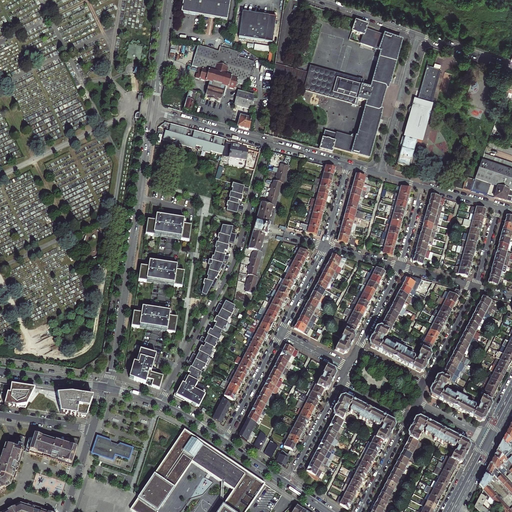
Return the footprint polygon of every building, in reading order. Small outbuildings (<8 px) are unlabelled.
[(227,20),(230,5),(197,0),(183,0),(181,13),(227,20)] [(263,15),(243,12),(239,37),(272,43),(276,17),(263,15)] [(366,31),(368,26),(362,24),(355,21),(352,32),(364,36),(366,31)] [(372,90),(370,96),(382,100),(385,87),(387,88),(388,83),(389,83),(390,80),(391,78),(394,67),(400,43),(366,31),(364,36),(361,44),(360,47),(379,54),(373,76),(376,77),(372,88),(372,90)] [(218,53),(197,47),(191,67),(202,70),(199,80),(209,83),(204,98),(210,100),(212,101),(214,102),(214,101),(220,102),(224,87),(234,90),(237,80),(248,83),(253,63),(238,58),(239,54),(219,48),(218,53)] [(273,76),(305,86),(304,91),(352,104),(353,103),(333,97),(338,76),(359,82),(359,81),(310,68),(309,73),(275,64),(274,66),(273,76)] [(411,116),(405,139),(403,145),(401,145),(400,147),(403,148),(401,153),(398,164),(409,167),(416,142),(421,143),(429,117),(433,106),(430,105),(440,71),(439,71),(433,69),(427,67),(420,91),(417,102),(415,102),(414,105),(413,108),(412,108),(410,109),(409,109),(409,111),(408,111),(408,112),(409,114),(409,115),(411,116)] [(364,81),(359,81),(359,82),(338,76),(333,97),(353,103),(352,104),(352,105),(357,106),(359,100),(360,94),(362,87),(363,85),(364,81)] [(362,87),(360,94),(370,96),(372,90),(362,87)] [(189,91),(188,94),(183,111),(186,112),(190,113),(193,103),(190,102),(190,100),(193,101),(196,93),(189,91)] [(236,95),(233,110),(235,110),(236,106),(251,110),(253,95),(238,91),(236,95)] [(370,96),(360,94),(359,100),(362,101),(368,103),(370,96)] [(382,100),(370,96),(368,103),(368,105),(364,116),(362,116),(356,137),(338,132),(337,134),(335,143),(333,149),(369,158),(378,123),(379,120),(380,117),(379,117),(381,112),(379,111),(382,100)] [(240,117),(237,127),(240,128),(243,129),(249,131),(251,119),(249,119),(250,116),(243,115),(243,117),(240,117)] [(174,126),(170,125),(168,132),(165,131),(162,140),(171,143),(172,140),(175,140),(178,127),(174,126)] [(183,128),(178,127),(175,140),(178,141),(177,145),(194,149),(195,146),(202,148),(201,151),(210,154),(211,151),(222,155),(224,148),(221,147),(223,139),(221,139),(214,137),(212,144),(209,144),(211,136),(206,135),(197,132),(194,131),(192,139),(185,137),(187,129),(183,128)] [(326,152),(332,153),(333,149),(335,143),(337,134),(325,131),(320,150),(326,152)] [(511,146),(490,139),(488,144),(511,152),(511,146)] [(229,158),(231,145),(226,144),(224,148),(222,155),(222,157),(229,158)] [(511,152),(488,144),(487,145),(511,154),(511,152)] [(246,161),(248,151),(240,149),(241,147),(238,146),(231,145),(229,158),(246,161)] [(252,152),(248,151),(246,161),(245,168),(254,170),(259,154),(252,152)] [(511,171),(511,164),(484,154),(482,161),(511,171)] [(511,171),(482,161),(475,180),(491,185),(493,186),(498,187),(511,191),(511,171)] [(277,174),(286,176),(287,174),(288,171),(289,169),(288,169),(289,168),(281,166),(280,170),(278,170),(277,174)] [(335,170),(326,167),(325,170),(324,174),(333,176),(335,173),(335,170)] [(274,182),(284,184),(285,181),(286,176),(277,174),(276,179),(277,179),(276,182),(274,181),(274,182)] [(333,176),(324,174),(323,177),(322,181),(332,183),(333,180),(333,176)] [(366,178),(356,175),(355,178),(354,182),(364,185),(365,181),(366,178)] [(466,179),(463,189),(471,192),(475,181),(466,179)] [(319,180),(317,186),(330,190),(331,185),(332,183),(322,181),(319,180)] [(491,185),(475,180),(475,181),(471,192),(478,194),(488,196),(491,185)] [(282,184),(284,185),(284,184),(274,182),(273,185),(272,186),(270,190),(272,190),(280,192),(280,189),(282,184)] [(353,185),(352,189),(365,192),(367,186),(364,185),(354,182),(353,185)] [(249,189),(234,184),(232,189),(234,189),(232,193),(242,196),(243,194),(243,192),(248,193),(249,189)] [(316,193),(318,194),(328,196),(329,192),(330,190),(317,186),(315,193),(316,193)] [(511,200),(511,191),(498,187),(495,198),(503,201),(511,203),(511,200)] [(400,191),(399,195),(409,197),(410,193),(411,190),(401,188),(400,191)] [(351,192),(350,195),(360,198),(363,199),(365,192),(352,189),(351,192)] [(280,192),(272,190),(271,193),(269,193),(268,198),(277,200),(278,196),(280,192)] [(243,196),(242,196),(232,193),(231,193),(229,198),(230,199),(229,203),(237,205),(238,203),(239,201),(241,202),(243,196)] [(328,196),(318,194),(317,197),(317,200),(326,203),(327,199),(328,196)] [(409,197),(399,195),(396,194),(394,200),(397,201),(407,204),(408,200),(409,197)] [(360,198),(350,195),(350,198),(348,202),(358,205),(359,201),(360,198)] [(430,199),(429,203),(443,206),(445,200),(431,196),(430,199)] [(261,204),(261,205),(275,208),(276,204),(277,200),(268,198),(267,202),(268,204),(267,206),(261,204)] [(326,203),(317,200),(315,207),(324,210),(326,205),(326,203)] [(396,204),(395,208),(405,211),(406,206),(407,204),(397,201),(396,204)] [(244,207),(237,205),(229,203),(228,202),(227,206),(228,207),(226,211),(237,214),(237,212),(238,210),(243,211),(244,207)] [(358,205),(348,202),(348,204),(347,208),(356,211),(357,208),(358,205)] [(428,207),(427,210),(441,213),(443,206),(429,203),(428,207)] [(275,209),(275,208),(261,205),(255,225),(254,225),(253,229),(254,230),(248,249),(260,252),(261,249),(262,247),(263,245),(262,243),(265,236),(267,236),(268,231),(270,225),(268,225),(270,218),(271,216),(272,214),(271,212),(272,208),(275,209)] [(311,206),(309,213),(323,216),(324,212),(324,210),(315,207),(311,206)] [(405,211),(395,208),(391,206),(389,213),(390,213),(403,217),(404,213),(405,211)] [(356,211),(347,208),(346,211),(345,215),(358,219),(360,212),(356,211)] [(472,208),(471,214),(484,218),(484,215),(486,211),(472,208)] [(441,213),(427,210),(426,213),(426,216),(439,220),(441,213)] [(323,216),(309,213),(308,219),(321,223),(322,218),(323,216)] [(388,220),(392,221),(401,224),(403,219),(403,217),(390,213),(388,220)] [(471,214),(469,221),(482,225),(483,221),(484,218),(471,214)] [(344,218),(343,222),(353,225),(356,226),(358,219),(345,215),(344,218)] [(157,216),(156,222),(148,221),(146,235),(190,242),(192,227),(184,225),(185,220),(157,216)] [(439,220),(426,216),(425,219),(424,223),(437,227),(437,226),(440,227),(442,220),(439,220)] [(321,223),(308,219),(306,226),(309,227),(319,229),(320,225),(321,223)] [(391,224),(390,228),(400,230),(401,225),(401,224),(392,221),(391,224)] [(482,225),(469,221),(467,227),(471,228),(480,231),(481,227),(482,225)] [(353,225),(343,222),(342,224),(341,228),(351,231),(352,228),(353,225)] [(423,226),(422,229),(435,233),(437,227),(424,223),(423,226)] [(309,230),(309,227),(306,226),(301,224),(299,229),(303,230),(302,232),(308,234),(309,230)] [(503,227),(502,230),(511,233),(511,225),(504,224),(503,227)] [(232,228),(222,227),(219,235),(235,240),(236,235),(231,234),(232,231),(232,228)] [(308,234),(317,236),(318,231),(319,229),(309,227),(309,230),(308,234)] [(385,233),(388,234),(398,237),(399,232),(400,230),(390,228),(387,227),(385,233)] [(351,231),(341,228),(340,231),(339,235),(352,239),(353,239),(355,233),(355,232),(353,232),(351,231)] [(470,232),(469,235),(478,238),(479,234),(480,231),(471,228),(470,232)] [(435,233),(422,229),(421,232),(420,236),(433,240),(436,240),(438,234),(435,233)] [(511,233),(502,230),(502,233),(501,237),(511,240),(511,239),(511,233)] [(387,238),(386,241),(396,244),(397,239),(398,237),(388,234),(387,238)] [(233,244),(235,240),(219,235),(218,235),(216,239),(218,239),(216,243),(227,247),(228,244),(228,242),(233,244)] [(352,239),(339,235),(339,238),(337,242),(350,245),(352,239)] [(478,238),(469,235),(468,239),(467,242),(476,245),(478,240),(478,238)] [(433,240),(420,236),(419,238),(418,243),(428,245),(432,246),(433,240)] [(511,240),(501,237),(500,240),(499,243),(509,246),(510,243),(511,240)] [(396,244),(386,241),(384,240),(381,239),(379,246),(381,246),(384,247),(394,250),(395,246),(396,244)] [(463,241),(461,248),(475,251),(476,247),(476,245),(467,242),(463,241)] [(228,247),(227,247),(216,243),(215,243),(213,248),(214,249),(213,253),(223,256),(224,252),(226,252),(227,249),(228,247)] [(418,245),(416,249),(426,252),(427,249),(428,245),(418,243),(418,245)] [(509,246),(499,243),(498,246),(497,250),(508,253),(508,251),(509,246)] [(394,250),(384,247),(383,251),(382,254),(392,257),(394,252),(394,250)] [(294,254),(297,256),(306,260),(308,256),(309,255),(297,248),(294,254)] [(461,248),(460,254),(473,258),(474,253),(475,251),(461,248)] [(260,252),(248,249),(248,250),(254,251),(253,255),(252,255),(251,259),(260,261),(261,257),(262,253),(260,252)] [(426,252),(416,249),(416,251),(415,256),(424,259),(425,255),(426,252)] [(496,253),(495,257),(509,260),(510,254),(508,253),(497,250),(496,253)] [(229,257),(223,256),(213,253),(211,257),(210,256),(209,261),(210,261),(222,265),(223,263),(223,261),(227,261),(229,257)] [(473,258),(460,254),(458,261),(461,262),(471,264),(472,260),(473,258)] [(306,260),(297,256),(295,258),(293,262),(303,267),(305,262),(306,260)] [(338,267),(342,259),(332,256),(331,258),(329,262),(338,267)] [(423,262),(424,259),(415,256),(414,258),(413,262),(422,265),(423,262)] [(509,260),(495,257),(494,259),(493,263),(507,267),(509,260)] [(259,265),(260,261),(251,259),(250,263),(251,263),(250,267),(258,269),(259,265)] [(303,267),(293,262),(290,260),(287,267),(290,268),(299,273),(302,268),(303,267)] [(222,265),(210,261),(209,265),(207,265),(205,270),(217,274),(219,271),(220,269),(223,269),(225,265),(222,265)] [(141,267),(139,281),(182,288),(184,273),(177,272),(177,266),(150,262),(149,268),(141,267)] [(338,267),(329,262),(328,264),(326,268),(338,275),(341,269),(338,267)] [(471,264),(461,262),(461,265),(460,268),(469,271),(470,266),(471,264)] [(493,265),(491,270),(501,273),(504,273),(505,274),(507,267),(493,263),(493,265)] [(248,275),(249,276),(255,277),(256,274),(258,269),(250,267),(249,267),(247,271),(249,272),(248,275)] [(290,268),(287,274),(296,279),(298,275),(299,273),(290,268)] [(338,275),(326,268),(325,270),(323,274),(332,279),(335,281),(338,275)] [(376,268),(375,269),(372,275),(382,280),(384,275),(385,273),(376,268)] [(469,271),(460,268),(459,272),(458,275),(467,278),(468,273),(469,271)] [(217,274),(205,270),(204,276),(205,276),(204,280),(215,284),(217,279),(216,279),(217,276),(218,274),(217,274)] [(501,273),(491,270),(491,273),(490,276),(499,279),(500,277),(501,273)] [(296,279),(287,274),(286,277),(284,281),(293,285),(295,281),(296,279)] [(322,276),(320,280),(328,285),(330,282),(332,279),(323,274),(322,276)] [(382,280),(372,275),(369,274),(368,274),(365,280),(366,280),(378,286),(381,282),(382,280)] [(255,277),(249,276),(248,279),(247,283),(255,286),(256,282),(257,278),(255,277)] [(488,283),(501,287),(503,280),(499,279),(490,276),(489,279),(488,283)] [(212,288),(215,284),(204,280),(201,280),(200,284),(201,284),(198,293),(205,296),(209,289),(210,287),(212,288)] [(328,285),(320,280),(318,283),(316,286),(325,291),(327,288),(328,285)] [(366,280),(363,286),(375,293),(378,288),(378,286),(366,280)] [(418,286),(406,280),(405,282),(403,286),(412,290),(415,292),(418,286)] [(284,281),(281,287),(290,291),(292,287),(293,285),(284,281)] [(255,286),(247,283),(245,288),(246,288),(245,292),(253,294),(253,293),(254,293),(254,292),(253,291),(254,289),(255,286)] [(315,289),(313,293),(325,299),(329,293),(325,291),(316,286),(315,289)] [(361,293),(363,294),(372,299),(374,294),(375,293),(363,286),(360,292),(361,293)] [(402,288),(400,292),(409,296),(410,293),(412,290),(403,286),(402,288)] [(290,291),(281,287),(278,293),(287,297),(289,293),(290,291)] [(455,291),(453,296),(458,298),(460,294),(462,291),(456,290),(455,291)] [(271,297),(275,299),(283,303),(286,299),(287,297),(278,293),(274,291),(271,296),(271,297)] [(409,296),(400,292),(399,294),(396,298),(405,303),(409,304),(409,303),(412,298),(410,297),(409,296)] [(325,299),(313,293),(312,295),(310,298),(319,303),(322,305),(325,299)] [(329,293),(325,299),(330,302),(334,296),(329,293)] [(372,299),(363,294),(361,297),(360,300),(369,305),(371,300),(372,299)] [(448,297),(446,300),(455,304),(457,300),(458,298),(453,296),(450,294),(449,294),(448,297)] [(309,300),(307,305),(316,309),(319,303),(310,298),(309,300)] [(369,305),(360,300),(357,298),(353,304),(366,311),(368,306),(369,305)] [(395,300),(393,304),(402,309),(404,305),(405,303),(396,298),(395,300)] [(455,304),(446,300),(443,298),(442,299),(439,305),(440,305),(442,306),(452,311),(454,307),(455,304)] [(481,301),(479,304),(491,310),(493,307),(495,304),(482,298),(481,301)] [(283,303),(275,299),(272,305),(280,309),(283,305),(283,303)] [(225,304),(221,302),(218,308),(233,316),(236,310),(235,309),(237,305),(232,303),(228,300),(227,302),(225,304)] [(268,303),(264,301),(261,307),(262,307),(265,309),(277,315),(278,314),(279,311),(280,309),(272,305),(268,303)] [(350,311),(363,317),(365,312),(366,311),(353,304),(353,305),(350,311)] [(392,306),(390,310),(399,315),(401,312),(402,309),(393,304),(392,306)] [(478,306),(476,310),(485,314),(487,315),(488,316),(491,310),(479,304),(478,306)] [(316,309),(307,305),(306,307),(304,311),(316,317),(319,311),(316,309)] [(452,311),(442,306),(441,309),(439,312),(449,317),(451,313),(452,311)] [(132,327),(140,328),(167,333),(175,334),(177,319),(169,317),(170,312),(143,308),(142,314),(134,313),(132,327)] [(233,316),(218,308),(217,310),(221,312),(220,315),(219,316),(218,315),(217,317),(229,323),(230,321),(229,321),(231,317),(232,318),(233,316)] [(262,316),(274,322),(276,318),(277,317),(277,315),(265,309),(262,316)] [(347,309),(344,315),(347,317),(359,323),(362,319),(363,317),(350,311),(347,309)] [(399,315),(390,310),(389,313),(387,316),(396,321),(397,318),(399,315)] [(485,314),(476,310),(475,312),(473,316),(482,321),(484,317),(485,314)] [(302,313),(301,317),(310,321),(313,323),(316,317),(304,311),(302,313)] [(438,315),(436,318),(445,323),(447,319),(449,317),(439,312),(438,315)] [(258,322),(262,324),(271,328),(272,325),(273,323),(274,322),(262,316),(261,316),(258,315),(255,320),(258,322)] [(396,321),(387,316),(385,319),(384,322),(393,327),(394,324),(396,321)] [(472,318),(470,322),(479,327),(480,324),(482,321),(473,316),(472,318)] [(229,323),(217,317),(216,320),(218,322),(216,325),(215,328),(223,332),(226,326),(227,327),(229,323)] [(299,320),(297,323),(306,328),(310,321),(301,317),(299,320)] [(359,323),(347,317),(344,323),(347,324),(356,329),(359,324),(359,323)] [(435,321),(433,325),(442,329),(444,325),(445,323),(436,318),(435,321)] [(382,325),(381,328),(389,332),(390,333),(391,330),(393,327),(384,322),(382,325)] [(469,324),(467,328),(475,333),(477,330),(479,327),(470,322),(469,324)] [(294,329),(306,336),(310,330),(310,329),(306,328),(297,323),(296,325),(294,329)] [(252,334),(255,328),(248,324),(245,331),(247,331),(252,334)] [(262,324),(259,330),(268,334),(270,329),(271,328),(262,324)] [(344,331),(345,331),(353,335),(355,331),(356,329),(347,324),(346,328),(344,331)] [(442,329),(433,325),(432,327),(430,330),(439,335),(441,331),(442,329)] [(210,334),(209,336),(218,341),(219,338),(220,339),(223,334),(222,333),(223,332),(215,328),(214,329),(212,328),(210,331),(209,333),(210,334)] [(255,328),(252,334),(264,340),(267,336),(268,334),(259,330),(255,328)] [(381,328),(376,329),(373,335),(369,343),(370,348),(379,352),(395,360),(410,368),(419,373),(424,371),(428,364),(431,357),(430,353),(421,349),(418,356),(419,357),(418,360),(405,353),(406,352),(395,346),(395,347),(383,341),(384,337),(386,338),(389,332),(381,328)] [(466,330),(463,334),(476,341),(479,335),(475,333),(467,328),(466,330)] [(439,335),(430,330),(427,337),(436,341),(438,337),(439,335)] [(353,335),(345,331),(342,338),(344,339),(342,345),(339,344),(335,351),(343,355),(347,353),(352,345),(355,339),(353,335)] [(252,341),(252,342),(261,346),(264,342),(264,340),(252,334),(250,338),(249,340),(252,341)] [(463,336),(460,340),(473,347),(474,344),(476,341),(463,334),(463,336)] [(207,343),(206,344),(214,348),(215,346),(216,347),(218,343),(217,342),(218,341),(209,336),(208,338),(203,335),(201,339),(206,341),(207,342),(207,343)] [(425,340),(424,343),(433,347),(435,343),(436,341),(427,337),(425,340)] [(460,342),(457,347),(470,353),(473,347),(460,340),(460,342)] [(501,346),(502,346),(511,351),(511,343),(509,342),(508,341),(504,340),(501,346)] [(261,346),(252,342),(249,348),(258,353),(260,348),(261,346)] [(433,347),(424,343),(422,346),(421,349),(430,353),(432,350),(433,347)] [(200,352),(209,357),(210,355),(211,356),(214,350),(213,350),(214,348),(206,344),(205,346),(203,345),(201,348),(200,350),(201,350),(200,352)] [(298,352),(286,346),(284,349),(282,352),(294,358),(294,359),(298,352)] [(511,351),(502,346),(499,352),(511,359),(511,351)] [(470,353),(457,347),(456,349),(454,353),(466,359),(470,353)] [(258,353),(249,348),(245,354),(246,354),(255,359),(257,354),(258,353)] [(141,351),(137,364),(134,363),(129,379),(133,380),(159,388),(162,378),(150,375),(156,355),(141,351)] [(209,357),(200,352),(199,353),(199,354),(194,352),(191,358),(206,365),(209,359),(208,359),(209,357)] [(294,358),(282,352),(281,354),(279,354),(280,356),(279,358),(291,365),(294,358)] [(497,359),(500,361),(509,366),(511,362),(511,360),(511,359),(499,352),(498,352),(495,358),(497,359)] [(453,354),(451,359),(463,365),(466,359),(454,353),(453,354)] [(255,359),(246,354),(244,357),(243,360),(252,365),(254,360),(255,359)] [(206,365),(191,358),(190,360),(194,362),(193,364),(192,366),(191,365),(191,367),(202,373),(203,371),(202,370),(204,367),(205,367),(206,365)] [(291,365),(279,358),(278,361),(276,364),(288,371),(291,365)] [(463,365),(451,359),(450,361),(448,365),(457,370),(460,371),(463,365)] [(495,366),(497,367),(506,372),(508,368),(509,366),(500,361),(497,359),(494,365),(495,366)] [(252,365),(243,360),(242,363),(240,366),(249,371),(251,366),(252,365)] [(275,367),(273,371),(282,375),(284,377),(285,377),(288,371),(276,364),(275,367)] [(457,370),(448,365),(446,368),(444,371),(453,376),(455,373),(457,370)] [(249,371),(240,366),(238,369),(237,372),(246,377),(248,372),(249,371)] [(191,367),(189,371),(191,372),(190,374),(189,376),(187,374),(186,376),(197,382),(198,380),(197,379),(199,376),(200,376),(202,373),(191,367)] [(334,371),(327,367),(323,374),(326,375),(323,380),(320,379),(317,386),(324,390),(329,389),(333,381),(336,375),(334,371)] [(495,369),(493,373),(503,378),(505,374),(506,372),(497,367),(495,369)] [(246,377),(237,372),(234,371),(233,370),(230,377),(243,383),(245,378),(246,377)] [(272,373),(269,377),(278,381),(280,379),(282,375),(273,371),(272,373)] [(442,377),(449,381),(454,383),(457,378),(455,377),(453,376),(444,371),(444,373),(442,377)] [(492,375),(491,379),(500,384),(502,381),(503,378),(493,373),(492,375)] [(197,382),(186,376),(183,381),(178,390),(177,389),(175,394),(185,399),(185,398),(193,402),(192,403),(196,405),(197,404),(199,406),(206,393),(194,387),(197,382)] [(243,383),(230,377),(227,383),(230,384),(239,389),(242,384),(243,383)] [(267,381),(266,383),(275,387),(277,385),(278,381),(269,377),(268,379),(266,379),(267,381)] [(449,381),(442,377),(437,378),(434,384),(430,393),(431,397),(443,403),(469,417),(480,422),(484,421),(487,416),(491,408),(492,406),(490,402),(482,398),(479,403),(480,405),(478,408),(466,402),(467,401),(455,395),(455,396),(443,390),(444,387),(446,387),(449,381)] [(488,377),(484,384),(497,390),(498,387),(500,384),(491,379),(488,378),(488,377)] [(275,387),(266,383),(266,384),(264,384),(264,387),(263,389),(272,393),(274,390),(275,387)] [(324,390),(317,386),(312,383),(311,386),(309,389),(309,390),(321,396),(323,392),(324,390)] [(230,384),(227,391),(236,395),(238,390),(239,389),(230,384)] [(497,390),(484,384),(481,389),(482,390),(484,391),(494,396),(495,393),(497,390)] [(8,394),(4,406),(25,409),(35,389),(12,386),(10,394),(8,394)] [(262,391),(260,395),(269,400),(272,393),(263,389),(262,391)] [(321,396),(309,390),(306,396),(318,402),(319,401),(321,400),(320,398),(321,396)] [(236,395),(227,391),(226,394),(224,397),(230,400),(233,401),(235,396),(236,395)] [(494,396),(484,391),(483,394),(481,397),(482,398),(490,402),(492,399),(494,396)] [(57,393),(61,414),(86,418),(93,398),(57,393)] [(269,400),(260,395),(259,397),(257,401),(266,405),(268,402),(269,400)] [(231,404),(233,401),(230,400),(224,397),(223,396),(218,406),(228,411),(231,404)] [(318,402),(306,396),(303,402),(315,408),(317,404),(318,402)] [(334,417),(342,421),(346,415),(345,414),(346,411),(359,417),(358,418),(368,424),(369,422),(382,429),(380,432),(379,431),(375,438),(383,442),(388,441),(391,435),(395,427),(394,423),(380,416),(357,404),(345,398),(340,399),(336,406),(333,413),(334,417)] [(256,403),(254,407),(263,412),(264,408),(266,405),(257,401),(256,403)] [(315,408),(303,402),(300,408),(312,415),(314,410),(315,408)] [(227,412),(228,411),(218,406),(215,412),(225,417),(227,412)] [(250,410),(251,412),(250,413),(259,418),(261,415),(263,416),(265,413),(263,412),(254,407),(253,409),(252,410),(250,410)] [(296,414),(300,416),(309,421),(309,419),(311,419),(310,417),(312,415),(300,408),(296,414)] [(224,419),(225,417),(215,412),(212,418),(220,424),(224,419)] [(259,418),(250,413),(249,415),(247,420),(256,424),(258,421),(259,418)] [(298,419),(296,422),(305,427),(307,425),(309,424),(308,422),(309,421),(300,416),(298,419)] [(333,419),(331,423),(340,428),(342,424),(343,422),(342,421),(334,417),(333,419)] [(420,419),(415,420),(412,426),(408,434),(410,438),(417,442),(421,434),(420,434),(422,432),(434,438),(433,439),(444,445),(444,443),(456,450),(455,453),(454,452),(450,459),(459,464),(463,462),(466,457),(469,449),(470,448),(468,444),(459,439),(435,426),(420,419)] [(256,424),(247,420),(245,423),(243,427),(252,432),(256,424)] [(290,427),(293,428),(302,433),(305,428),(305,427),(296,422),(294,421),(293,421),(290,427)] [(329,428),(328,429),(337,434),(339,431),(340,428),(331,423),(330,425),(328,425),(329,428)] [(252,432),(243,427),(241,431),(238,437),(246,442),(252,432)] [(302,433),(293,428),(291,432),(290,434),(299,439),(302,434),(302,433)] [(327,432),(325,435),(333,440),(336,441),(337,442),(340,436),(339,435),(337,434),(328,429),(327,432)] [(131,511),(157,511),(190,462),(232,490),(252,503),(264,484),(188,433),(183,430),(140,496),(130,511),(131,511)] [(266,437),(260,432),(253,446),(258,450),(266,437)] [(299,439),(290,434),(287,433),(284,439),(287,440),(296,445),(297,444),(298,443),(298,441),(299,439)] [(323,438),(321,442),(330,446),(332,443),(333,440),(325,435),(323,438)] [(511,442),(505,435),(503,438),(501,441),(511,452),(511,442)] [(0,490),(10,486),(11,482),(12,479),(14,480),(23,456),(24,452),(34,456),(52,461),(71,468),(77,450),(66,446),(67,445),(56,442),(55,443),(34,436),(32,441),(20,437),(12,441),(10,448),(6,446),(3,453),(2,453),(0,459),(0,490)] [(97,438),(92,455),(113,462),(115,456),(129,461),(132,450),(119,445),(116,449),(111,447),(110,442),(97,438)] [(382,444),(383,442),(375,438),(374,438),(373,440),(371,443),(380,448),(382,444)] [(409,440),(407,444),(419,450),(422,444),(417,442),(410,438),(409,440)] [(296,445),(287,440),(285,444),(284,447),(293,451),(294,448),(296,445)] [(277,447),(270,441),(263,454),(271,459),(277,447)] [(511,458),(509,456),(511,453),(511,452),(501,441),(499,446),(496,450),(509,463),(511,466),(511,458)] [(319,446),(319,447),(328,452),(331,454),(334,448),(330,446),(321,442),(320,444),(318,444),(319,446)] [(370,446),(368,449),(377,454),(379,450),(380,448),(371,443),(370,446)] [(406,446),(404,450),(416,456),(419,451),(419,450),(407,444),(406,446)] [(316,451),(315,453),(325,458),(328,452),(319,447),(318,449),(316,449),(316,451)] [(377,454),(368,449),(366,452),(365,455),(374,460),(376,456),(377,454)] [(285,454),(281,450),(275,462),(284,467),(285,467),(288,460),(290,456),(288,455),(285,453),(285,454)] [(416,456),(404,450),(403,452),(400,456),(409,461),(413,462),(416,456)] [(509,463),(496,450),(495,454),(493,457),(503,468),(509,463)] [(314,455),(312,459),(325,465),(328,460),(328,459),(325,458),(315,453),(314,455)] [(374,460),(365,455),(361,462),(370,467),(373,462),(374,460)] [(399,458),(397,462),(406,467),(407,464),(409,461),(400,456),(399,458)] [(450,459),(446,457),(443,463),(456,470),(458,465),(459,464),(450,459)] [(503,468),(493,457),(491,460),(490,463),(497,471),(499,468),(504,474),(506,471),(503,468)] [(325,465),(312,459),(311,461),(309,465),(321,472),(325,466),(325,465)] [(370,467),(361,462),(358,460),(355,466),(356,467),(358,468),(367,473),(370,468),(370,467)] [(406,467),(397,462),(396,464),(394,468),(403,473),(406,467)] [(456,470),(443,463),(440,469),(443,471),(452,476),(455,471),(456,470)] [(504,478),(497,471),(490,463),(487,469),(483,475),(491,480),(493,481),(495,479),(499,484),(504,479),(504,478)] [(321,472),(309,465),(308,468),(306,469),(306,471),(306,472),(316,481),(321,472)] [(357,471),(355,474),(364,479),(366,474),(367,473),(358,468),(357,471)] [(403,473),(394,468),(393,470),(391,474),(400,479),(402,475),(403,473)] [(442,474),(440,477),(449,482),(452,477),(452,476),(443,471),(442,474)] [(354,477),(352,480),(361,485),(363,481),(364,479),(355,474),(354,477)] [(400,479),(391,474),(390,476),(388,480),(397,485),(398,481),(400,479)] [(482,477),(481,480),(489,484),(491,480),(483,475),(482,477)] [(449,482),(440,477),(439,480),(437,483),(446,488),(448,484),(449,482)] [(492,492),(488,496),(496,505),(503,511),(511,511),(511,487),(507,482),(504,479),(499,484),(500,484),(511,497),(511,506),(509,510),(492,492)] [(352,480),(349,486),(358,491),(360,486),(361,485),(352,480)] [(397,485),(388,480),(387,482),(384,487),(393,491),(395,488),(397,485)] [(489,488),(487,486),(489,484),(481,480),(479,483),(478,485),(482,490),(485,493),(489,488)] [(437,483),(436,486),(434,489),(443,494),(445,489),(446,488),(437,483)] [(358,491),(349,486),(346,485),(342,491),(346,492),(355,497),(357,493),(358,491)] [(393,491),(384,487),(383,489),(381,492),(390,497),(392,494),(393,491)] [(429,494),(431,495),(440,500),(442,496),(443,494),(434,489),(432,488),(430,488),(427,494),(429,494)] [(494,490),(492,488),(490,490),(489,488),(485,493),(488,496),(492,492),(494,490)] [(245,511),(252,503),(232,490),(218,511),(245,511)] [(476,503),(474,507),(478,511),(487,511),(481,506),(485,499),(487,500),(494,507),(496,505),(488,496),(485,493),(482,490),(476,503)] [(355,497),(346,492),(344,496),(343,499),(351,503),(353,500),(355,497)] [(380,494),(378,499),(387,503),(389,500),(390,497),(381,492),(380,494)] [(430,498),(427,501),(437,506),(438,503),(439,501),(440,500),(431,495),(430,498)] [(339,497),(336,502),(348,510),(349,508),(351,508),(350,506),(351,503),(343,499),(340,497),(339,497)] [(387,503),(378,499),(377,501),(375,505),(384,509),(387,511),(390,505),(389,504),(387,503)] [(437,506),(427,501),(426,504),(424,508),(432,511),(433,511),(436,507),(437,506)]
